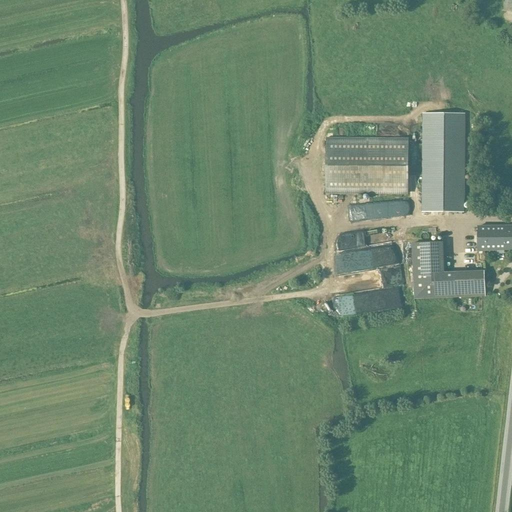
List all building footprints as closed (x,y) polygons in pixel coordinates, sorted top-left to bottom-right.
[(422,114),(422,123),(422,212),(464,213),(465,114),(422,114)] [(326,193),(408,193),(408,140),(327,139),(326,193)] [(410,216),(409,201),(349,206),(350,221),(410,216)] [(511,226),(504,226),(504,227),(478,227),(478,251),(511,249),(511,226)] [(443,243),(412,244),(414,299),(484,296),(483,272),(444,273),(443,243)] [(397,246),(334,255),(337,276),(356,273),(359,292),(328,296),(331,317),(402,307),(399,287),(403,286),(400,266),(397,246)]
